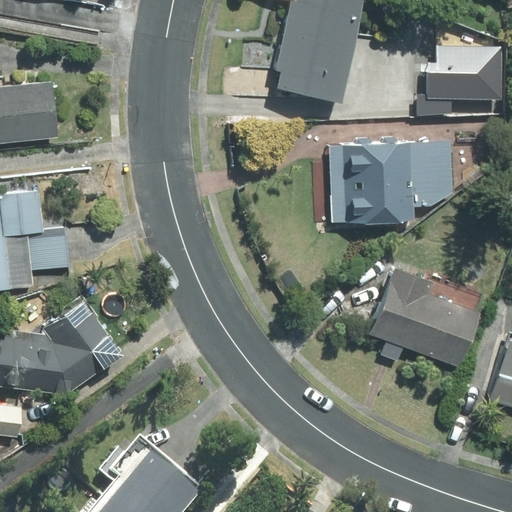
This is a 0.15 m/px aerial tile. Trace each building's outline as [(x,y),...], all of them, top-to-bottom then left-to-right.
[(332,103),(358,0),(284,0),(267,69),(271,70),(267,86),(332,103)] [(452,103),(504,103),(504,45),(436,46),(436,61),(429,61),(429,95),(416,95),(416,115),(452,115),(452,103)] [(0,142),(51,137),(45,81),(0,85),(0,142)] [(349,144),(323,145),(327,223),(408,219),(408,207),(425,206),(447,191),(445,139),(393,142),(390,136),(378,137),(376,143),(368,143),(365,137),(352,138),(349,144)] [(33,190),(0,193),(0,288),(29,286),(27,269),(64,265),(60,227),(37,229),(33,190)] [(397,343),(450,363),(470,311),(417,292),(421,281),(383,267),(359,333),(379,340),(375,352),(391,358),(397,343)] [(0,329),(0,387),(58,395),(116,352),(90,318),(92,316),(75,294),(51,312),(54,316),(37,329),(42,335),(0,329)] [(511,337),(497,333),(481,397),(511,405),(511,337)] [(18,406),(0,404),(0,434),(15,436),(18,406)] [(147,449),(128,434),(102,465),(118,477),(90,511),(176,511),(190,495),(141,456),(147,449)]
